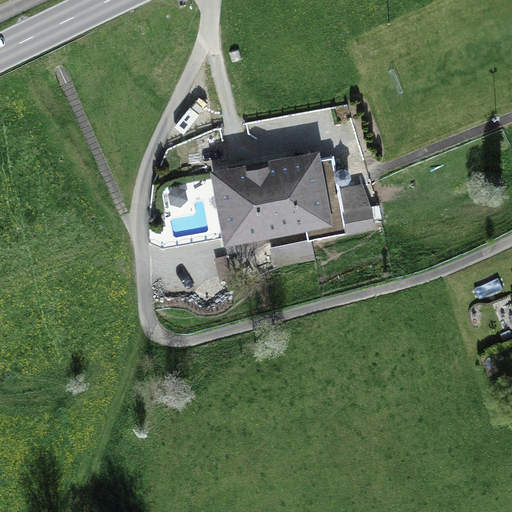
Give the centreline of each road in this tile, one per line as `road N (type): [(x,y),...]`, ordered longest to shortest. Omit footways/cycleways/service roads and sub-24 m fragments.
road 1 (residential): [(511,238),(375,298),(173,345),(148,337),(139,316),(137,199),(209,29),(208,0)]
road 2 (track): [(148,337),(79,511)]
